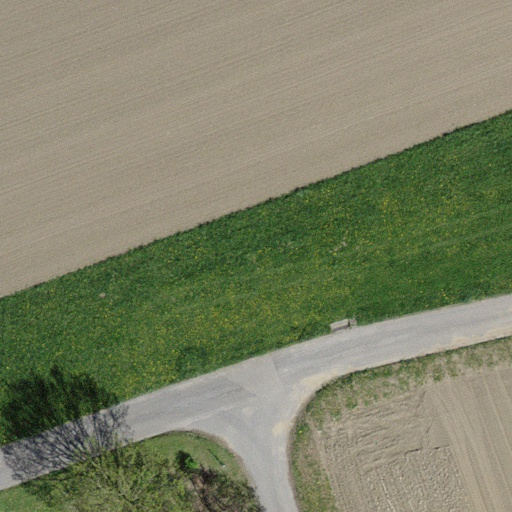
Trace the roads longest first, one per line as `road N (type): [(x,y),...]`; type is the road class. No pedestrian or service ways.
road 1 (residential): [(0,471),(351,350),(511,313)]
road 2 (track): [(234,387),(279,511)]
